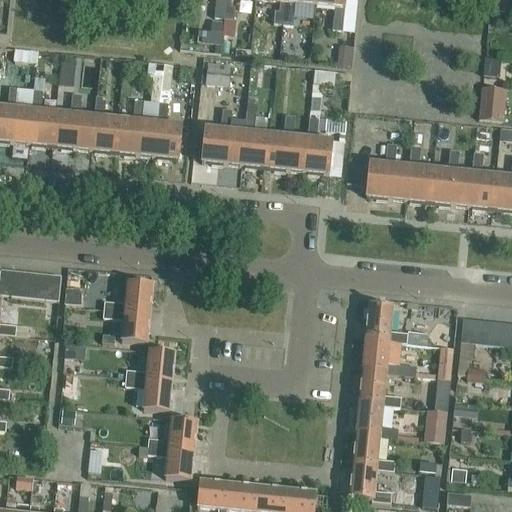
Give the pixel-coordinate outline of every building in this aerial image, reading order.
[(216,0),(214,21),(224,22),(226,0),(216,0)] [(226,0),(224,22),(234,23),(236,0),(255,2),(255,0),(226,0)] [(255,0),(255,2),(275,4),(273,27),(283,28),(285,5),(285,0),(255,0)] [(285,0),(285,5),(283,28),(293,29),(295,6),(315,8),(315,0),(285,0)] [(315,0),(315,8),(334,10),(332,33),(342,34),(345,0),(315,0)] [(222,45),(223,29),(205,27),(203,43),(222,45)] [(350,71),(352,51),(338,49),(337,69),(350,71)] [(14,55),(13,66),(34,68),(35,57),(14,55)] [(106,62),(105,74),(121,75),(122,64),(106,62)] [(484,62),(482,79),(497,81),(499,63),(484,62)] [(205,91),(229,92),(230,69),(206,68),(205,91)] [(317,72),(316,88),(337,90),(338,74),(317,72)] [(511,73),(499,73),(499,82),(511,82),(511,73)] [(52,152),(55,117),(39,116),(42,85),(34,84),(33,94),(32,94),(30,115),(27,149),(52,152)] [(0,146),(27,149),(30,115),(32,94),(9,92),(7,112),(0,111),(0,146)] [(478,92),(475,124),(501,127),(504,95),(478,92)] [(90,155),(93,121),(78,120),(80,99),(72,98),(70,119),(55,117),(52,152),(90,155)] [(102,122),(104,101),(95,101),(93,121),(90,155),(114,158),(117,124),(102,122)] [(117,124),(114,158),(153,161),(156,128),(142,126),(144,105),(135,104),(132,125),(117,124)] [(264,173),(268,139),(253,138),(256,105),(247,104),(243,137),(240,171),(264,173)] [(158,107),(156,128),(153,161),(177,164),(181,130),(165,128),(167,107),(158,107)] [(240,171),(243,137),(229,135),(231,114),(222,114),(220,134),(205,133),(201,167),(240,171)] [(283,141),(268,139),(264,173),(303,177),(307,143),(292,142),(294,121),(285,120),(283,141)] [(307,143),(303,177),(328,180),(331,146),(316,144),(318,123),(309,122),(307,143)] [(405,206),(409,172),(393,171),(395,150),(387,149),(385,170),(369,168),(365,202),(405,206)] [(411,152),(409,172),(405,206),(429,208),(432,174),(417,173),(419,153),(411,152)] [(468,212),(471,178),(456,177),(458,156),(450,155),(448,176),(432,174),(429,208),(468,212)] [(492,214),(495,181),(480,179),(482,159),(473,158),(471,178),(468,212),(492,214)] [(511,216),(511,164),(510,182),(495,181),(492,214),(511,216)] [(0,299),(8,301),(11,275),(0,274),(0,299)] [(21,302),(23,277),(11,275),(8,301),(21,302)] [(23,277),(21,302),(33,303),(36,278),(23,277)] [(46,304),(48,279),(36,278),(33,303),(46,304)] [(48,279),(46,304),(58,306),(60,280),(48,279)] [(102,315),(148,319),(151,290),(126,288),(124,309),(103,307),(102,315)] [(81,293),(65,292),(64,308),(79,309),(81,293)] [(388,346),(401,348),(406,348),(407,338),(389,336),(392,312),(369,309),(365,342),(388,344),(388,346)] [(145,349),(148,319),(102,315),(102,317),(91,316),(90,324),(101,325),(101,323),(122,325),(120,347),(145,349)] [(472,348),(475,325),(462,324),(460,347),(472,348)] [(475,325),(472,348),(485,350),(487,326),(475,325)] [(487,326),(485,350),(497,351),(499,328),(487,326)] [(0,339),(17,342),(18,331),(0,328),(0,339)] [(499,328),(497,351),(509,352),(511,329),(499,328)] [(101,347),(113,348),(114,340),(102,339),(101,347)] [(385,377),(385,378),(424,382),(425,372),(399,369),(401,348),(388,346),(388,344),(365,342),(362,374),(385,377)] [(75,347),(64,347),(63,362),(74,363),(75,347)] [(125,384),(170,388),(173,359),(148,356),(146,378),(125,376),(125,384)] [(0,372),(11,373),(12,362),(0,360),(0,372)] [(476,374),(468,373),(466,385),(474,386),(476,374)] [(382,408),(381,410),(400,412),(401,402),(382,400),(385,378),(385,377),(362,374),(359,406),(382,408)] [(484,375),(476,374),(474,386),(482,387),(484,375)] [(167,418),(167,416),(170,388),(125,384),(124,392),(144,394),(142,415),(167,418)] [(0,404),(8,405),(9,394),(0,393),(0,404)] [(435,405),(434,415),(446,416),(447,406),(435,405)] [(378,440),(378,442),(396,444),(397,433),(379,432),(381,410),(382,408),(359,406),(356,438),(378,440)] [(464,421),(465,409),(453,408),(452,420),(464,421)] [(74,428),(75,415),(62,414),(60,427),(74,428)] [(147,453),(193,457),(196,427),(171,425),(168,447),(148,445),(147,453)] [(471,435),(461,434),(460,446),(470,447),(471,435)] [(375,473),(375,474),(393,476),(394,466),(376,464),(378,442),(378,440),(356,438),(352,470),(375,473)] [(190,486),(190,484),(193,457),(147,453),(146,461),(167,463),(165,484),(190,486)] [(100,467),(88,466),(87,475),(99,477),(100,467)] [(418,475),(434,477),(435,477),(436,468),(419,466),(418,475)] [(370,506),(389,508),(390,498),(373,496),(375,474),(375,473),(352,470),(349,502),(371,505),(370,506)] [(450,485),(464,487),(466,475),(452,473),(450,485)] [(32,484),(17,482),(15,494),(31,495),(32,484)] [(225,511),(228,490),(200,487),(198,487),(196,511),(225,511)] [(225,511),(254,511),(256,493),(228,490),(225,511)] [(254,511),(283,511),(285,496),(256,493),(254,511)] [(283,511),(313,511),(315,499),(285,496),(283,511)] [(447,497),(446,510),(469,511),(470,500),(447,497)] [(86,511),(87,502),(79,501),(77,511),(86,511)] [(6,502),(4,511),(14,511),(15,503),(6,502)] [(110,511),(111,503),(103,502),(102,511),(110,511)]
